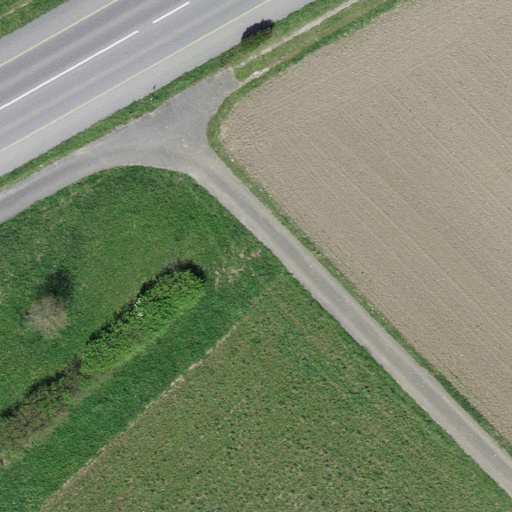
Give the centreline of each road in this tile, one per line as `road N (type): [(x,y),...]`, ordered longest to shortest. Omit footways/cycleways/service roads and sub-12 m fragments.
road 1 (track): [(0,213),(102,160),(166,155),(223,188),(511,479)]
road 2 (track): [(102,160),(381,0)]
road 3 (primary): [(0,108),(191,0)]
